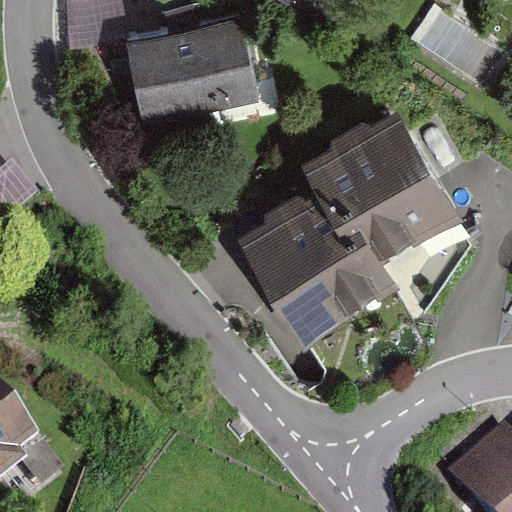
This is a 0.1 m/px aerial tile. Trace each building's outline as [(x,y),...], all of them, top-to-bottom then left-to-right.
[(132,0),(71,0),(80,42),(139,31),(132,0)] [(133,41),(150,125),(265,103),(248,18),(133,41)] [(470,216),(402,113),(313,171),(380,275),(470,216)] [(321,189),(242,241),(312,347),(391,295),(321,189)] [(0,491),(15,511),(17,511),(62,478),(0,397),(0,491)] [(511,511),(511,454),(488,429),(439,476),(472,511),(511,511)]
